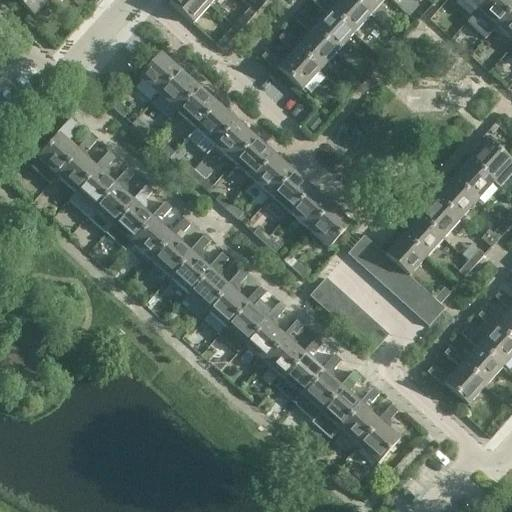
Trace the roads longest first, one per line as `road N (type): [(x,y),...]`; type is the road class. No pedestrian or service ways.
road 1 (residential): [(338,272),(409,332),(390,354),(393,372),(481,452)]
road 2 (residential): [(133,0),(290,137)]
road 3 (residential): [(0,22),(60,79),(132,0)]
